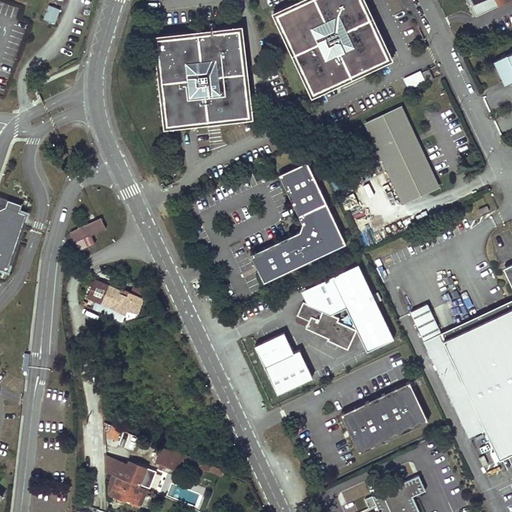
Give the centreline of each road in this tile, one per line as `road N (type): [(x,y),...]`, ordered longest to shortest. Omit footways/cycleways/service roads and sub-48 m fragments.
road 1 (residential): [(150,234),(100,258),(73,294),(96,418),(99,511)]
road 2 (residential): [(150,234),(281,511)]
road 3 (residential): [(115,0),(94,99),(150,234)]
